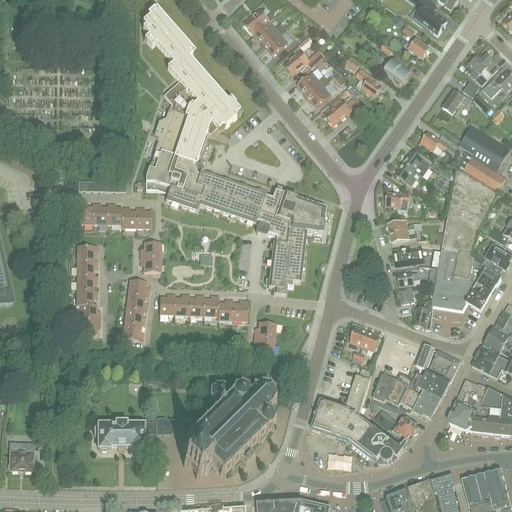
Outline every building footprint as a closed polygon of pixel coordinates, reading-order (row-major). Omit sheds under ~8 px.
[(433,14),(437,9),(424,0),(407,0),(418,7),(422,10),(414,21),(420,26),(430,33),(437,38),(445,28),(447,25),(444,22),(433,14)] [(459,0),(439,0),(437,2),(451,12),(454,8),(459,0)] [(200,175),(200,177),(197,176),(192,167),(196,157),(200,153),(202,148),(203,145),(204,139),(204,133),(206,125),(210,127),(212,125),(218,132),(223,127),(224,129),(236,119),(235,117),(240,113),(235,107),(236,106),(230,100),(226,104),(218,94),(217,96),(209,87),(211,86),(200,74),(198,75),(191,66),(192,65),(188,59),(193,54),(188,48),(186,49),(178,41),(180,39),(170,27),(168,29),(160,20),(162,18),(156,12),(155,14),(154,13),(150,16),(151,17),(144,24),(147,27),(144,30),(150,37),(145,41),(153,50),(157,46),(174,65),(168,70),(180,84),(164,98),(172,107),(170,113),(169,112),(166,121),(159,124),(154,137),(158,144),(146,179),(146,193),(156,193),(168,197),(166,203),(197,213),(199,207),(255,226),(257,223),(262,224),(261,226),(258,227),(256,233),(257,236),(265,238),(267,237),(267,236),(277,239),(276,245),(274,245),(269,289),(274,290),(274,296),(285,297),(286,289),(292,289),(293,283),(300,284),(306,234),(323,235),(325,210),(275,193),(272,201),(264,198),(265,197),(200,175)] [(254,37),(255,37),(270,23),(275,19),(272,16),(267,20),(261,12),(244,25),(254,37)] [(511,14),(510,16),(510,17),(503,25),(511,33),(511,14)] [(46,22),(46,25),(51,26),(51,27),(55,31),(56,31),(61,32),(62,31),(66,28),(66,27),(66,26),(71,26),(71,23),(67,23),(66,21),(62,17),(56,17),(55,17),(52,21),(51,21),(51,22),(46,22)] [(402,19),(397,24),(403,30),(408,25),(402,19)] [(255,37),(264,47),(284,30),(281,27),(277,31),(270,23),(255,37)] [(408,26),(403,33),(411,39),(415,34),(418,36),(419,33),(408,26)] [(273,58),(288,45),(282,37),(287,33),(284,30),(264,47),(273,58)] [(285,38),(290,44),(295,40),(290,34),(285,38)] [(308,39),(298,48),(303,54),(313,45),(308,39)] [(416,41),(412,47),(403,41),(399,46),(409,51),(408,51),(422,61),(430,51),(416,41)] [(394,52),(384,45),(380,52),(389,58),(394,52)] [(310,71),(325,58),(319,52),(307,62),(301,54),(300,53),(290,61),(291,62),(283,68),(292,78),(305,68),(307,67),(310,71)] [(477,59),(470,66),(475,71),(470,76),(476,81),(480,77),(481,77),(487,71),(489,73),(496,66),(487,56),(484,59),(481,57),(478,60),(477,59)] [(384,73),(395,81),(395,82),(396,83),(396,84),(398,85),(399,85),(400,85),(401,85),(402,84),(405,79),(407,80),(410,75),(404,71),(407,67),(395,58),(384,73)] [(361,66),(351,59),(344,68),(355,75),(361,66)] [(330,81),(338,75),(328,63),(320,69),(330,81)] [(377,82),(360,71),(355,79),(361,82),(357,88),(361,91),(375,100),(382,89),(375,84),(377,82)] [(297,87),(306,99),(327,82),(324,78),(319,82),(313,74),(297,87)] [(506,95),(511,89),(511,78),(507,74),(496,85),(495,84),(490,89),(495,94),(500,89),(506,95)] [(486,91),(494,84),(489,78),(481,85),(486,91)] [(316,110),(331,97),(325,89),(330,86),(327,82),(306,99),(316,110)] [(327,90),(336,100),(341,95),(332,85),(327,90)] [(479,91),(470,85),(464,94),(473,100),(479,91)] [(351,114),(351,115),(353,113),(362,123),(370,116),(356,99),(355,100),(354,98),(358,95),(351,88),(347,91),(347,92),(346,92),(351,97),(342,104),(340,101),(330,109),(332,111),(325,117),(334,128),(351,114)] [(453,117),(461,104),(467,109),(472,102),(465,97),(464,99),(455,93),(443,111),(453,117)] [(487,105),(479,98),(474,103),(482,110),(487,105)] [(490,119),(496,126),(505,118),(498,112),(490,119)] [(457,171),(497,196),(498,195),(506,180),(497,175),(510,152),(472,129),(459,149),(466,153),(456,170),(457,171)] [(433,154),(438,147),(443,151),(447,147),(428,134),(420,145),(433,154)] [(0,142),(5,146),(10,141),(6,136),(0,142)] [(448,148),(457,154),(458,151),(459,147),(452,142),(448,148)] [(431,167),(427,164),(422,162),(423,161),(411,153),(403,165),(408,169),(423,179),(431,167)] [(109,175),(114,172),(110,165),(105,169),(109,175)] [(423,179),(408,169),(403,165),(395,177),(406,185),(412,189),(417,182),(414,180),(417,176),(422,180),(423,179)] [(456,178),(445,170),(441,176),(454,184),(456,178)] [(483,223),(497,196),(457,171),(451,206),(442,253),(441,253),(435,284),(434,302),(430,332),(431,332),(434,308),(462,312),(466,305),(468,291),(470,282),(474,263),(471,260),(472,257),(478,232),(483,223)] [(119,184),(109,184),(80,183),(80,193),(119,194),(119,184)] [(410,198),(408,197),(387,195),(385,208),(401,210),(402,203),(409,204),(410,198)] [(92,226),(92,209),(85,209),(85,206),(78,206),(77,226),(92,226)] [(107,226),(107,209),(99,209),(99,206),(92,206),(92,209),(92,226),(107,226)] [(122,227),(122,210),(114,209),(114,206),(107,206),(107,209),(107,226),(122,227)] [(136,231),(136,214),(129,213),(129,210),(122,210),(122,227),(122,230),(136,231)] [(136,210),(136,214),(136,231),(151,231),(151,214),(143,213),(143,210),(136,210)] [(387,226),(389,235),(408,231),(408,232),(415,230),(422,232),(422,225),(414,225),(408,227),(409,229),(407,229),(406,222),(387,226)] [(495,231),(490,239),(504,248),(509,240),(511,241),(511,223),(510,222),(509,222),(507,223),(506,225),(506,227),(507,229),(508,230),(504,236),(495,231)] [(416,234),(409,236),(408,232),(408,231),(389,235),(392,245),(410,241),(417,239),(416,234)] [(231,247),(238,250),(235,258),(248,262),(254,246),(234,239),(231,247)] [(141,253),(141,259),(161,260),(162,245),(144,245),(144,253),(141,253)] [(504,252),(495,246),(483,267),(492,273),(495,266),(506,273),(509,267),(508,266),(511,261),(502,256),(504,252)] [(77,248),(77,263),(94,263),(94,255),(98,255),(98,248),(77,248)] [(0,306),(13,306),(0,250),(0,306)] [(427,251),(422,251),(422,250),(410,252),(410,250),(393,253),(395,261),(417,257),(423,259),(423,257),(428,256),(427,251)] [(424,265),(423,259),(417,257),(395,261),(396,269),(424,265)] [(161,275),(161,260),(141,259),(141,266),(144,266),(144,275),(161,275)] [(97,263),(94,263),(77,263),(77,278),(94,278),(94,270),(97,270),(97,263)] [(485,271),(479,282),(495,292),(497,288),(498,289),(502,281),(485,271)] [(418,275),(412,275),(397,278),(399,289),(414,287),(414,282),(420,282),(418,275)] [(97,278),(94,278),(77,278),(77,292),(94,292),(94,285),(97,285),(97,278)] [(128,296),(145,299),(148,299),(149,293),(146,293),(147,284),(130,282),(128,296)] [(488,303),(495,292),(479,282),(476,286),(470,282),(468,291),(488,303)] [(412,289),(408,290),(399,292),(401,306),(408,305),(415,304),(412,289)] [(481,314),(488,303),(468,291),(466,305),(481,314)] [(97,292),(94,292),(77,292),(77,307),(80,307),(94,307),(94,300),(97,300),(97,292)] [(144,307),(145,299),(128,296),(126,312),(143,314),(146,314),(147,308),(144,307)] [(174,317),(175,300),(175,297),(169,296),(169,300),(160,300),(160,317),(174,317)] [(189,318),(190,301),(190,297),(183,297),(183,300),(175,300),(174,317),(189,318)] [(204,318),(204,301),(205,298),(198,297),(198,301),(190,301),(189,318),(204,318)] [(219,319),(219,305),(219,298),(213,298),(212,301),(204,301),(204,318),(219,319)] [(233,323),(233,305),(233,302),(227,302),(227,305),(219,305),(219,319),(218,322),(233,323)] [(241,306),(233,305),(233,323),(248,323),(248,302),(241,302),(241,306)] [(430,332),(434,302),(425,304),(423,312),(418,310),(413,328),(426,331),(430,332)] [(511,337),(511,307),(509,306),(504,313),(494,330),(509,338),(510,336),(511,337)] [(97,307),(94,307),(80,307),(80,321),(100,321),(100,315),(97,315),(97,307)] [(142,322),(143,314),(126,312),(124,326),(141,328),(144,329),(145,322),(142,322)] [(100,328),(100,321),(80,321),(80,336),(97,336),(97,328),(100,328)] [(255,332),(254,339),(275,340),(276,326),(259,324),(258,332),(255,332)] [(140,336),(141,328),(124,326),(122,341),(143,343),(143,336),(140,336)] [(362,350),(368,334),(355,330),(350,345),(362,350)] [(510,352),(511,348),(511,337),(510,336),(509,338),(494,330),(484,347),(500,356),(501,353),(510,358),(511,353),(510,352)] [(381,339),(368,334),(362,350),(375,354),(381,339)] [(274,355),(275,340),(254,339),(254,345),(257,346),(256,354),(274,355)] [(426,372),(434,352),(423,347),(415,368),(426,372)] [(472,368),(497,380),(498,381),(498,380),(502,371),(505,373),(509,362),(482,348),(472,368)] [(394,362),(416,363),(417,350),(394,349),(394,362)] [(356,366),(360,355),(355,353),(353,360),(351,364),(356,366)] [(460,364),(449,358),(437,353),(431,368),(436,370),(433,376),(439,379),(450,384),(460,364)] [(365,357),(360,355),(356,366),(358,367),(359,364),(360,365),(361,363),(363,363),(365,357)] [(367,380),(369,374),(361,371),(359,377),(367,380)] [(441,402),(450,384),(439,379),(433,376),(426,373),(419,390),(424,393),(441,402)] [(418,389),(424,377),(418,374),(415,381),(406,377),(404,382),(418,389)] [(398,411),(408,391),(409,389),(394,382),(383,377),(373,400),(372,402),(384,407),(385,405),(398,411)] [(370,382),(365,380),(356,378),(347,406),(343,404),(341,410),(336,408),(338,403),(323,398),(321,403),(311,432),(319,435),(320,432),(351,442),(378,463),(381,459),(383,460),(383,461),(383,462),(383,463),(384,464),(385,464),(387,465),(388,465),(390,465),(391,465),(391,464),(392,463),(393,462),(393,461),(393,460),(394,457),(397,459),(402,452),(359,419),(370,382)] [(479,413),(487,393),(485,392),(486,389),(479,386),(479,387),(466,382),(457,403),(477,412),(479,413)] [(271,430),(274,424),(271,418),(266,416),(272,410),(275,404),(273,396),(268,391),(261,390),(254,394),(250,398),(247,393),(241,390),(234,393),(231,398),(224,405),(224,404),(228,398),(228,392),(223,387),(216,387),(211,392),(211,399),(216,404),(219,404),(219,405),(219,406),(219,407),(220,408),(221,409),(199,430),(191,422),(187,427),(182,421),(181,422),(165,422),(165,421),(159,421),(159,423),(141,422),(141,426),(127,426),(127,424),(116,424),(116,426),(98,426),(98,427),(96,427),(93,430),(93,437),(96,440),(98,440),(98,451),(100,451),(101,453),(107,453),(108,451),(110,451),(110,449),(132,449),(132,451),(134,451),(136,453),(142,453),(143,451),(144,451),(144,436),(170,436),(177,430),(177,426),(179,426),(186,433),(183,435),(189,441),(188,442),(189,443),(184,448),(184,453),(187,456),(192,456),(196,451),(198,453),(186,466),(198,479),(212,466),(223,477),(240,459),(246,465),(256,456),(250,450),(266,434),(271,430)] [(511,434),(511,401),(488,390),(487,393),(479,413),(477,412),(474,420),(475,420),(470,432),(474,432),(474,434),(510,438),(511,434)] [(431,422),(441,402),(424,393),(421,399),(408,391),(398,411),(410,416),(412,412),(414,413),(413,415),(423,420),(424,418),(431,422)] [(474,420),(477,412),(457,403),(449,422),(450,426),(466,433),(469,432),(470,432),(475,420),(474,420)] [(419,430),(408,420),(403,416),(394,427),(380,415),(375,422),(388,433),(389,432),(393,435),(393,434),(399,438),(398,439),(404,445),(412,436),(413,437),(419,430)] [(33,474),(34,455),(34,450),(27,450),(26,454),(10,454),(10,473),(33,474)] [(511,511),(511,510),(502,472),(462,483),(469,511),(511,511)] [(452,478),(441,481),(430,484),(434,495),(435,495),(439,511),(461,511),(458,496),(452,478)] [(429,485),(408,491),(407,491),(414,511),(437,511),(437,509),(429,485)] [(413,511),(407,492),(387,500),(387,502),(385,503),(388,511),(413,511)]
